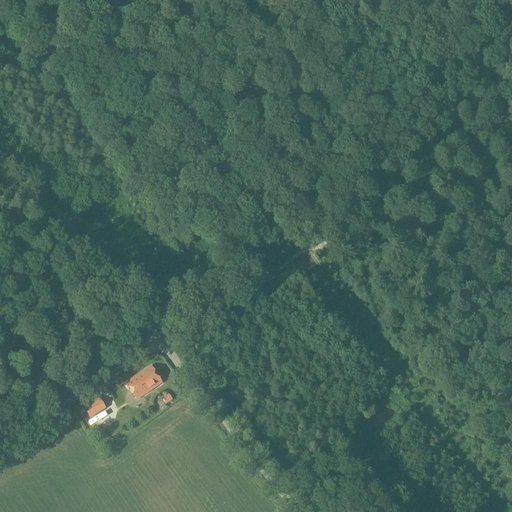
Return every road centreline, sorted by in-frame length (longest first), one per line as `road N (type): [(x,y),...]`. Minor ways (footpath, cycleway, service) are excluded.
road 1 (unclassified): [(0,140),(297,511)]
road 2 (track): [(308,250),(119,0)]
road 3 (track): [(502,511),(320,266)]
road 4 (track): [(308,250),(345,222),(361,172),(458,87)]
road 5 (track): [(511,311),(468,296),(424,241),(406,236),(362,243),(320,266)]
road 6 (track): [(511,270),(484,270),(438,213),(390,214),(338,231)]
road 7 (track): [(160,340),(308,250)]
road 8 (track): [(440,103),(511,199)]
